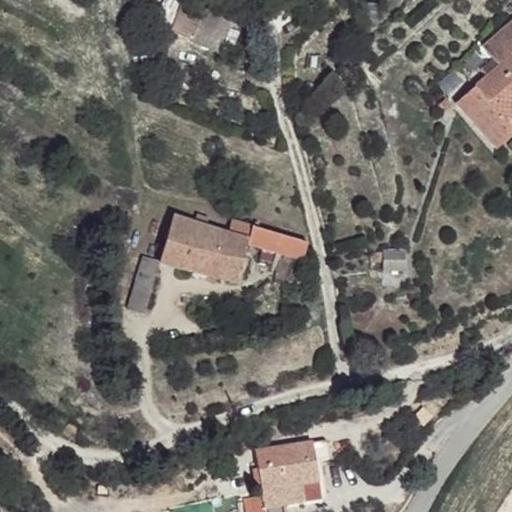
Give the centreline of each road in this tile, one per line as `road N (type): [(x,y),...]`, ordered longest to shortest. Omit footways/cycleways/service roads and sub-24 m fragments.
road 1 (unclassified): [(0,404),(59,448),(115,462),(176,449),(308,392),(511,339)]
road 2 (unknown): [(343,383),(359,279),(354,237),(295,0)]
road 3 (unclassified): [(417,511),(511,386)]
road 4 (unknown): [(211,434),(188,372),(179,298)]
